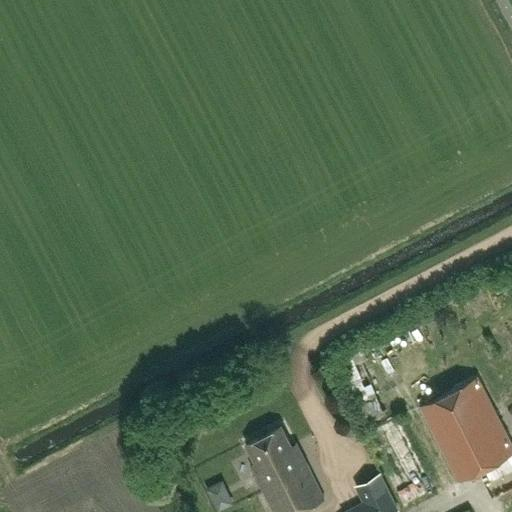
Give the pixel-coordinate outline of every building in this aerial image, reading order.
[(356,350),(341,356),(349,376),(364,371),(356,350)] [(511,445),(478,377),(420,405),(457,478),(511,450),(511,445)] [(281,425),(245,443),(256,463),(251,466),(274,511),(295,511),(324,498),(302,453),(297,455),(281,425)] [(376,511),(391,511),(397,509),(379,474),(362,483),(370,499),(376,511)] [(222,476),(210,483),(221,503),(233,496),(222,476)] [(450,493),(457,503),(472,493),(465,483),(450,493)]
